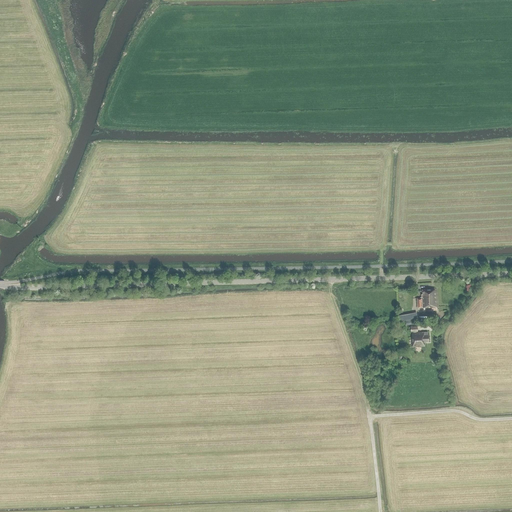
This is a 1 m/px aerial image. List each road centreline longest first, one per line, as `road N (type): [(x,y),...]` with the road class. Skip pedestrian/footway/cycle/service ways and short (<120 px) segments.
road 1 (secondary): [(3,286),(511,273)]
road 2 (track): [(380,511),(363,386),(330,279)]
road 3 (track): [(369,416),(449,410),(511,418)]
